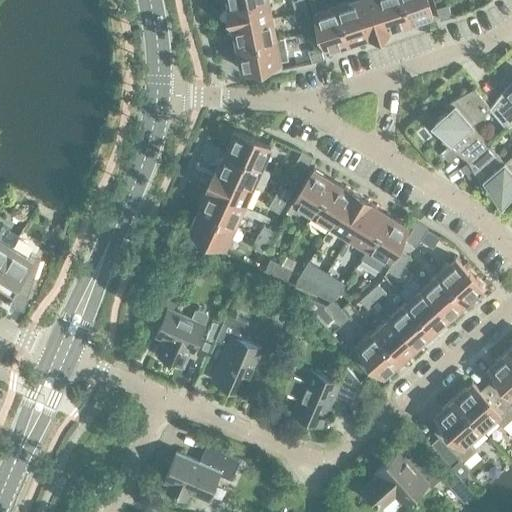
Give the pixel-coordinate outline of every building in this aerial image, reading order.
[(242,0),(228,3),(233,24),(272,16),(268,0),(242,0)] [(291,0),(296,11),(308,8),(305,0),(291,0)] [(358,0),(344,0),(336,3),(349,41),(369,34),(358,0)] [(358,0),(369,34),(390,27),(380,0),(358,0)] [(380,0),(390,27),(410,20),(403,0),(380,0)] [(427,0),(403,0),(410,20),(432,13),(427,0)] [(349,41),(336,3),(315,10),(327,48),(349,41)] [(436,7),(440,19),(452,15),(448,3),(436,7)] [(308,8),(296,11),(299,23),(311,19),(308,8)] [(233,24),(237,45),(276,37),(272,16),(233,24)] [(276,37),(237,45),(241,67),(280,60),(289,58),(284,36),(276,37)] [(308,49),(312,61),(324,57),(320,45),(308,49)] [(506,85),(490,105),(492,107),(490,108),(507,127),(511,122),(511,86),(510,88),(506,85)] [(447,143),(468,159),(488,141),(472,123),(490,108),(492,107),(490,105),(474,86),(450,99),(453,104),(434,120),(450,139),(447,143)] [(472,123),(488,141),(504,160),(511,153),(511,122),(507,127),(490,108),(472,123)] [(234,127),(225,148),(261,165),(271,144),(234,127)] [(488,141),(468,159),(480,182),(485,180),(501,198),(511,188),(511,153),(504,160),(488,141)] [(225,148),(216,168),(252,184),(261,165),(225,148)] [(295,160),(306,167),(313,156),(302,150),(295,160)] [(293,200),(312,212),(333,178),(314,166),(293,200)] [(216,168),(207,187),(243,204),(252,184),(216,168)] [(312,212),(331,223),(351,189),(333,178),(312,212)] [(281,184),(275,194),(285,201),(292,190),(281,184)] [(207,187),(198,207),(235,224),(243,204),(207,187)] [(331,223),(349,235),(370,201),(351,189),(331,223)] [(285,201),(275,194),(268,205),(279,211),(285,201)] [(349,235),(367,246),(388,212),(370,201),(349,235)] [(235,224),(198,207),(189,228),(225,244),(235,224)] [(388,212),(367,246),(387,258),(408,224),(388,212)] [(417,220),(410,230),(421,237),(428,227),(417,220)] [(264,224),(257,234),(268,240),(274,230),(264,224)] [(268,240),(257,234),(251,244),(261,251),(268,240)] [(0,264),(13,244),(0,236),(0,264)] [(13,244),(0,264),(0,285),(1,284),(13,291),(17,285),(30,289),(40,258),(31,252),(30,254),(13,244)] [(400,248),(394,258),(404,265),(411,254),(400,248)] [(455,255),(438,271),(465,300),(482,285),(455,255)] [(265,269),(276,274),(281,263),(270,257),(265,269)] [(404,265),(394,258),(387,269),(398,275),(404,265)] [(174,259),(161,290),(156,302),(167,307),(156,333),(166,337),(158,354),(183,364),(190,348),(193,349),(208,314),(207,311),(198,307),(195,309),(191,317),(173,309),(176,301),(172,299),(174,295),(175,296),(188,265),(174,259)] [(281,263),(276,274),(287,279),(292,268),(281,263)] [(438,271),(422,285),(449,315),(465,300),(438,271)] [(304,287),(316,292),(321,281),(310,276),(304,287)] [(321,281),(316,292),(327,297),(332,286),(321,281)] [(378,282),(369,290),(377,299),(386,291),(378,282)] [(422,285),(406,299),(433,329),(449,315),(422,285)] [(377,299),(369,290),(360,298),(368,308),(377,299)] [(324,306),(332,315),(341,307),(333,297),(324,306)] [(406,299),(390,314),(417,344),(433,329),(406,299)] [(341,307),(332,315),(340,324),(349,316),(341,307)] [(213,378),(243,390),(262,346),(241,337),(249,321),(226,311),(215,337),(228,343),(213,378)] [(390,314),(374,328),(401,358),(417,344),(390,314)] [(401,358),(374,328),(357,343),(384,373),(401,358)] [(497,373),(489,381),(511,407),(511,353),(507,348),(489,364),(497,373)] [(330,414),(326,412),(334,396),(350,403),(360,380),(346,365),(340,381),(310,368),(305,379),(291,373),(284,390),(298,396),(292,411),(322,424),(325,416),(328,417),(330,414)] [(472,379),(454,396),(482,427),(494,416),(502,425),(511,416),(511,407),(489,381),(480,388),(472,379)] [(482,427),(454,396),(435,412),(443,421),(434,430),(462,461),(477,448),(469,439),(482,427)] [(231,478),(240,457),(206,443),(199,460),(176,450),(164,478),(170,481),(167,489),(185,497),(189,489),(208,497),(219,472),(231,478)] [(430,485),(443,473),(419,446),(407,457),(399,448),(375,470),(378,473),(363,486),(381,505),(395,493),(403,502),(427,481),(430,485)]
